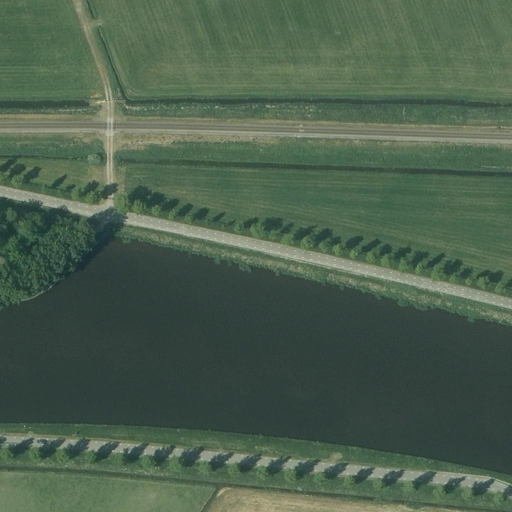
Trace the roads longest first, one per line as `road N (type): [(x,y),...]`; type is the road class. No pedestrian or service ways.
road 1 (tertiary): [(511,303),(0,191)]
road 2 (tertiary): [(511,491),(398,473),(0,440)]
road 3 (track): [(105,213),(109,95),(85,30)]
